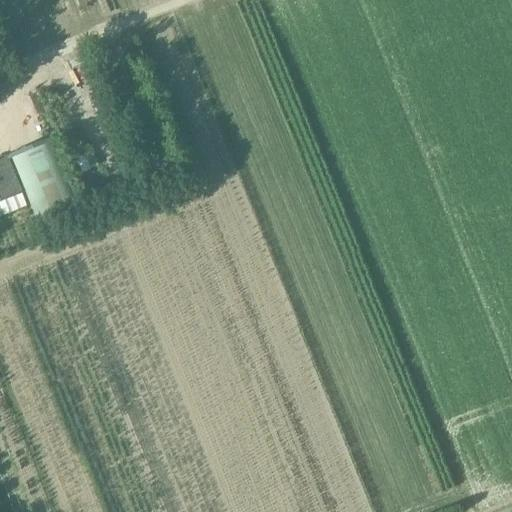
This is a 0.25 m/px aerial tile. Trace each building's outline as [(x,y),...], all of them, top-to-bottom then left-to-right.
[(116,44),(105,48),(122,91),(132,87),(116,44)] [(152,139),(147,137),(141,139),(136,143),(134,148),(134,154),(136,160),(141,163),(146,165),(152,164),(156,161),(159,157),(161,151),(160,146),(157,142),(152,139)] [(81,215),(49,140),(8,158),(39,232),(81,215)] [(0,201),(19,194),(4,158),(0,160),(0,201)] [(3,210),(6,231),(22,228),(19,207),(3,210)]
